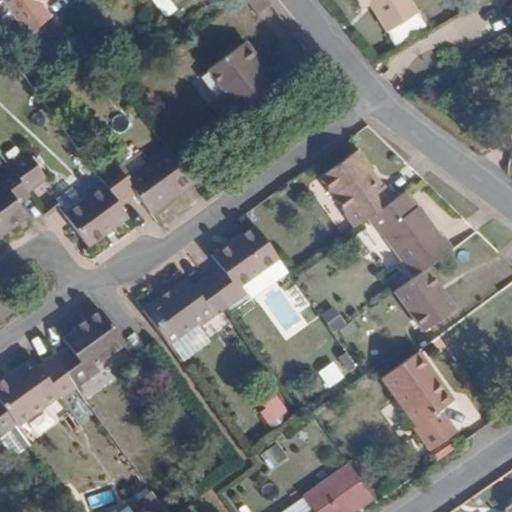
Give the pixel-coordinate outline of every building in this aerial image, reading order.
[(38,0),(0,0),(27,37),(52,18),(38,0)] [(154,0),(167,16),(189,0),(154,0)] [(270,1),(269,0),(247,0),(256,12),(270,1)] [(366,0),(368,2),(392,42),(423,23),(408,0),(366,0)] [(233,114),(272,84),(263,73),(254,61),(259,58),(245,39),(206,67),(224,91),(219,95),(233,114)] [(268,69),(259,58),(254,61),(263,73),(268,69)] [(134,193),(149,214),(192,182),(175,158),(165,147),(123,178),(110,160),(93,172),(101,183),(117,205),(134,193)] [(340,213),(350,226),(363,217),(391,198),(381,184),(375,188),(363,171),(369,167),(356,149),(317,177),(342,211),(340,213)] [(23,151),(4,165),(25,193),(44,179),(23,151)] [(0,235),(24,218),(15,205),(28,196),(25,193),(4,165),(0,167),(0,235)] [(381,184),(369,167),(363,171),(375,188),(381,184)] [(60,214),(84,246),(126,217),(117,205),(101,183),(60,214)] [(413,207),(400,191),(391,198),(363,217),(375,234),(378,232),(410,276),(422,267),(449,247),(441,235),(439,236),(416,206),(413,207)] [(38,209),(42,216),(54,206),(50,201),(38,209)] [(204,276),(225,306),(244,291),(239,283),(274,258),(251,226),(211,255),(219,266),(204,276)] [(410,276),(390,290),(419,330),(451,307),(422,267),(410,276)] [(139,309),(165,344),(195,323),(193,319),(206,309),(210,315),(225,306),(204,276),(191,286),(185,277),(167,289),(170,294),(162,300),(159,295),(139,309)] [(149,280),(131,294),(141,307),(159,293),(149,280)] [(170,294),(167,289),(159,295),(162,300),(170,294)] [(329,306),(317,319),(333,334),(345,321),(329,306)] [(119,343),(114,337),(94,309),(70,325),(71,328),(58,338),(64,347),(81,370),(90,364),(119,343)] [(193,319),(195,323),(197,325),(210,315),(206,309),(193,319)] [(95,371),(90,364),(81,370),(64,347),(50,356),(73,387),(95,371)] [(431,379),(435,376),(416,349),(412,352),(431,379)] [(419,441),(448,421),(438,407),(450,398),(435,376),(431,379),(412,352),(378,376),(412,425),(409,427),(419,441)] [(358,375),(344,354),(334,362),(348,382),(358,375)] [(57,398),(73,387),(50,356),(37,366),(29,356),(0,376),(0,404),(14,425),(55,395),(57,398)] [(332,362),(315,372),(325,388),(342,379),(332,362)] [(267,427),(289,412),(277,396),(256,411),(267,427)] [(0,435),(14,425),(0,404),(0,435)] [(454,428),(448,421),(419,441),(425,449),(454,428)] [(280,441),(257,452),(266,471),(289,460),(280,441)] [(317,511),(359,483),(346,465),(302,498),(311,511),(317,511)] [(83,495),(91,511),(114,511),(124,508),(113,482),(83,495)] [(317,511),(356,511),(372,501),(359,483),(317,511)] [(163,511),(147,489),(132,499),(141,511),(163,511)] [(511,511),(511,494),(499,506),(504,511),(511,511)]
